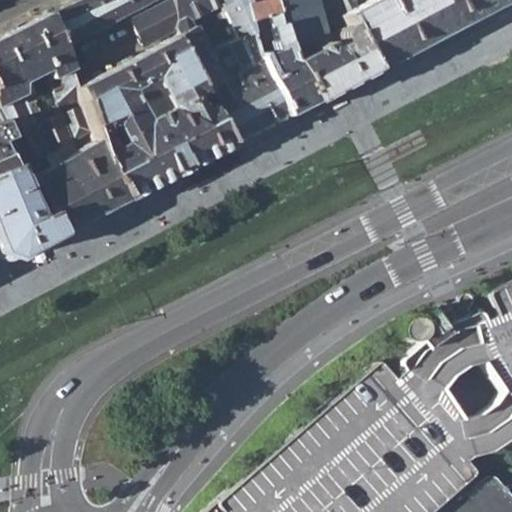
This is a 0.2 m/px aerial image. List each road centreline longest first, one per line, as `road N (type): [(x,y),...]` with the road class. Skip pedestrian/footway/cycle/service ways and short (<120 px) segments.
road 1 (tertiary): [(511,152),(99,365),(69,397),(54,433),(47,482),(55,511)]
road 2 (secondary): [(133,511),(207,413),(327,309),(511,214)]
